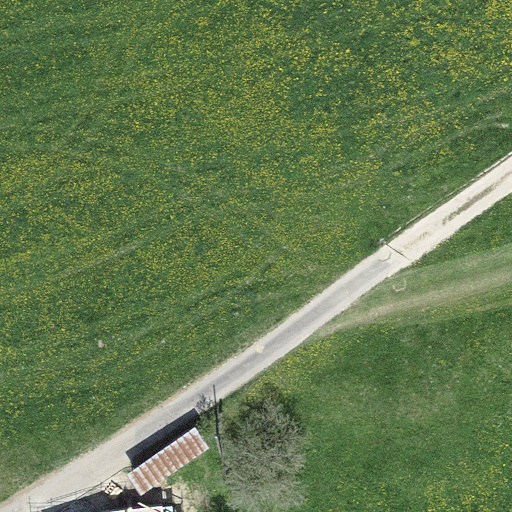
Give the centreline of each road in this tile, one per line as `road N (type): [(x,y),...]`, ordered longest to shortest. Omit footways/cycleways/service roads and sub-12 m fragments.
road 1 (residential): [(6,511),(384,258)]
road 2 (track): [(384,258),(511,168)]
